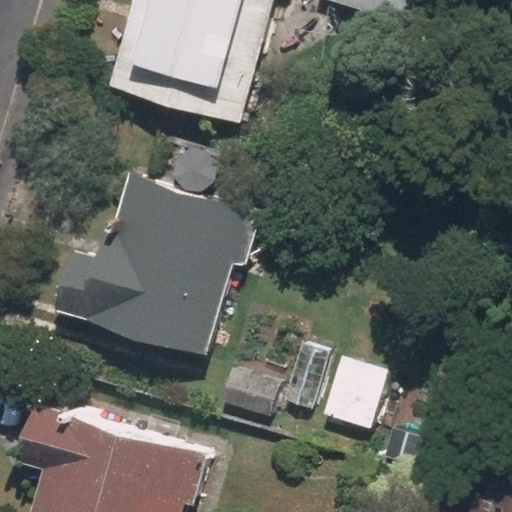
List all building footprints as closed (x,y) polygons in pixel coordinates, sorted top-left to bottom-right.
[(291,0),(145,0),(124,78),(261,114),(291,0)] [(449,0),(377,0),(445,17),(449,0)] [(128,164),(87,307),(214,344),(256,201),(128,164)] [(287,373),(235,360),(224,403),(276,416),(287,373)] [(203,511),(221,444),(58,403),(46,450),(78,457),(63,511),(203,511)]
